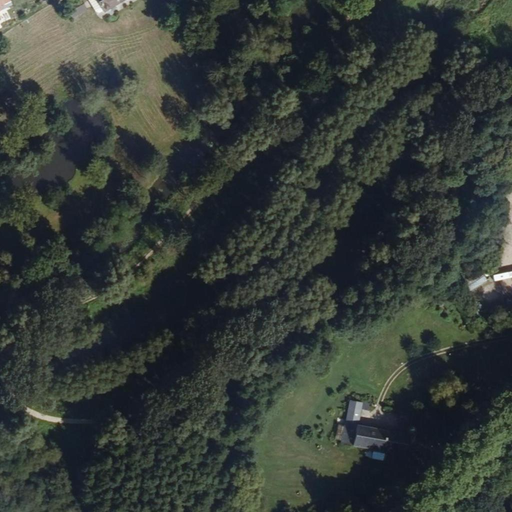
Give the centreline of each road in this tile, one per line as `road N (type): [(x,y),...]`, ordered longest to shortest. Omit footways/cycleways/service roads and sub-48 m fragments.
road 1 (track): [(365,0),(124,280),(11,334),(2,373),(26,410),(60,420),(177,415),(233,354),(436,241),(450,217),(462,134),(478,115),(511,99)]
road 2 (track): [(376,420),(384,389),(408,363),(511,336)]
